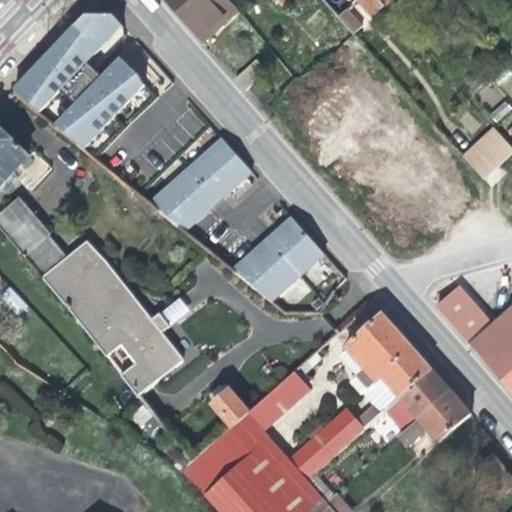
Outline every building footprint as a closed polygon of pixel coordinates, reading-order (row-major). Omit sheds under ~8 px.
[(241,10),(232,0),(167,0),(206,42),(241,10)] [(387,9),(379,0),(358,0),(375,19),(387,9)] [(340,17),(356,35),(366,27),(350,9),(340,17)] [(86,15),(14,91),(40,112),(61,90),(87,62),(107,42),(122,25),(114,15),(86,15)] [(122,58),(104,77),(77,105),(57,126),(85,148),(145,85),(139,74),(122,58)] [(237,78),(248,91),(269,73),(257,60),(237,78)] [(104,77),(87,62),(61,90),(77,105),(104,77)] [(273,96),(265,87),(256,95),(264,104),(273,96)] [(0,192),(34,158),(0,123),(0,192)] [(511,148),(495,131),(467,156),(488,180),(511,158),(511,148)] [(223,138),(152,202),(187,231),(199,219),(208,211),(202,205),(223,186),(229,192),(238,184),(252,170),(223,138)] [(39,163),(34,158),(2,191),(7,196),(39,163)] [(208,211),(229,192),(223,186),(202,205),(208,211)] [(22,196),(0,215),(0,228),(141,398),(175,370),(133,318),(141,312),(129,297),(121,303),(79,251),(68,259),(49,238),(53,234),(22,196)] [(325,253),(293,217),(286,223),(279,229),(286,235),(265,254),(259,248),(249,258),(236,270),(274,301),(325,253)] [(286,235),(279,229),(259,248),(265,254),(286,235)] [(133,318),(175,370),(182,364),(187,360),(91,242),(79,251),(121,303),(129,297),(141,312),(133,318)] [(473,346),(495,326),(457,284),(435,304),(459,330),(473,346)] [(511,310),(495,326),(511,344),(511,346),(491,365),(511,389),(511,310)] [(383,378),(416,348),(402,333),(385,313),(345,348),(346,349),(376,383),(383,378)] [(511,346),(511,344),(495,326),(473,346),(491,365),(511,346)] [(402,399),(436,370),(427,361),(416,348),(383,378),(402,399)] [(363,395),(376,383),(346,349),(340,356),(356,374),(349,380),(363,395)] [(209,403),(212,400),(182,364),(175,370),(141,398),(193,460),(230,428),(209,403)] [(186,466),(209,495),(274,438),(266,428),(311,387),(296,369),(252,408),(230,428),(193,460),(186,466)] [(421,421),(454,392),(447,384),(436,370),(402,399),(421,421)] [(209,403),(230,428),(252,408),(231,385),(212,400),(209,403)] [(465,419),(473,413),(467,406),(454,392),(421,421),(429,430),(439,441),(441,440),(465,419)] [(94,416),(70,402),(51,434),(102,464),(121,432),(94,416)] [(149,436),(162,424),(143,404),(131,417),(149,436)] [(367,429),(348,407),(290,457),(309,479),(317,472),(367,429)] [(511,478),(492,454),(465,419),(441,440),(493,506),(511,490),(511,478)] [(429,430),(421,421),(399,439),(407,448),(429,430)] [(290,457),(274,438),(209,495),(222,511),(336,511),(327,501),(309,479),(290,457)] [(317,472),(309,479),(327,501),(335,494),(317,472)]
